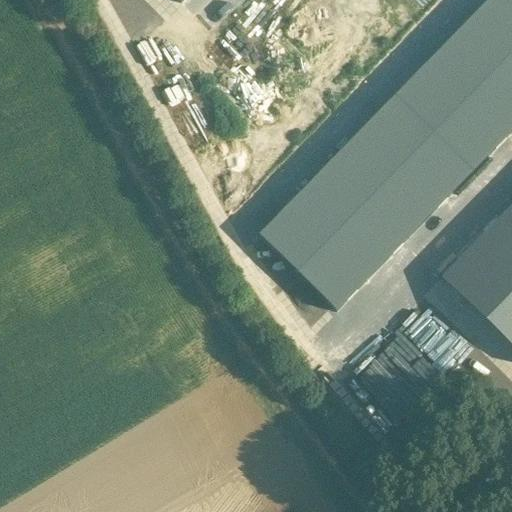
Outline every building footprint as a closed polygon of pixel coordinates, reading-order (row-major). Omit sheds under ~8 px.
[(159,88),(132,116),(146,128),(163,145),(180,162),(197,178),(210,191),(237,163),(287,111),(354,42),(394,0),(243,0),(209,36),(159,88)] [(511,0),(491,0),(479,13),(441,52),(481,90),(511,57),(511,0)] [(404,90),(396,98),(436,136),(481,90),(441,52),(404,90)] [(511,57),(481,90),(511,120),(511,57)] [(511,120),(481,90),(436,136),(474,173),(511,134),(511,120)] [(396,98),(351,144),(391,183),(436,136),(396,98)] [(436,136),(391,183),(429,219),(474,173),(436,136)] [(336,159),(305,190),(346,230),(391,183),(351,144),(336,159)] [(391,183),(346,230),(383,266),(414,234),(429,219),(391,183)] [(286,210),(259,238),(300,277),(346,230),(305,190),(286,210)] [(511,208),(469,253),(473,257),(486,270),(499,282),(511,295),(511,294),(511,208)] [(346,230),(300,277),(337,313),(364,285),(383,266),(346,230)] [(469,253),(442,280),(447,285),(460,298),(473,310),(486,323),(499,336),(511,348),(511,294),(511,295),(499,282),(486,270),(473,257),(469,253)]
